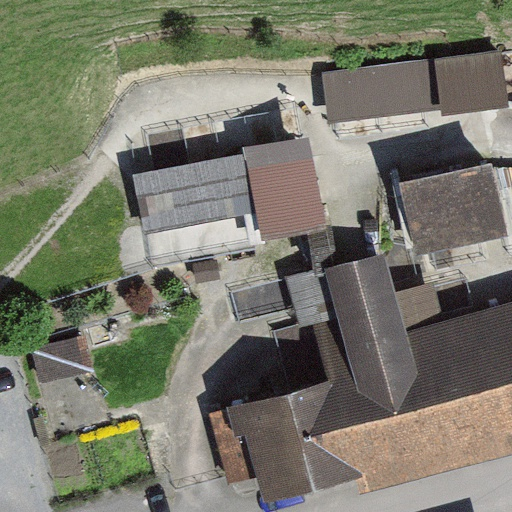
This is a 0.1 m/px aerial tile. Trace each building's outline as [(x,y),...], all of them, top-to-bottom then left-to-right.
[(442,53),(445,111),(511,108),(509,50),(442,53)] [(440,112),(438,59),(328,64),(331,117),(440,112)] [(298,151),(156,170),(162,218),(246,207),(250,238),(308,230),(298,151)] [(480,167),(389,188),(406,257),(496,236),(480,167)] [(386,254),(316,272),(342,376),(233,403),(256,494),(357,469),(359,480),(511,442),(511,308),(406,334),(386,254)] [(438,279),(403,289),(411,320),(447,310),(438,279)] [(47,377),(98,363),(88,329),(38,344),(47,377)]
